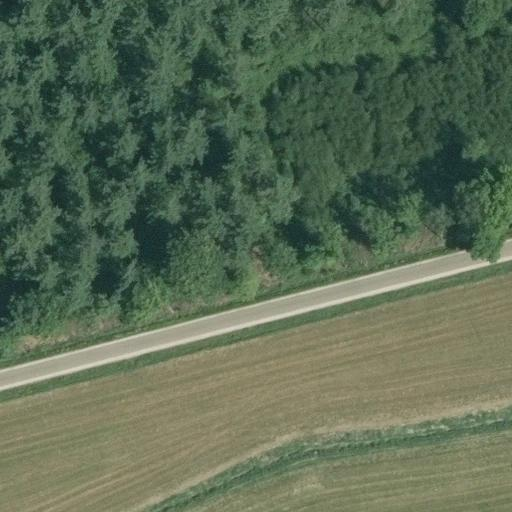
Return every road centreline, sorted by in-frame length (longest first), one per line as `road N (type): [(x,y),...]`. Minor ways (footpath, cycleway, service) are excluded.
road 1 (unclassified): [(0,381),(511,252)]
road 2 (track): [(0,128),(511,0)]
